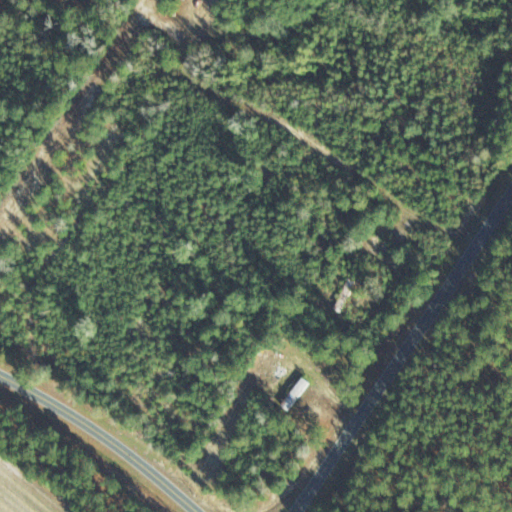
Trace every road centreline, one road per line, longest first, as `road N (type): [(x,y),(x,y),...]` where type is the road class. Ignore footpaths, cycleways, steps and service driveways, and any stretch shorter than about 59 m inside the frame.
road 1 (residential): [(297,511),(511,194)]
road 2 (residential): [(200,511),(114,436),(0,376)]
